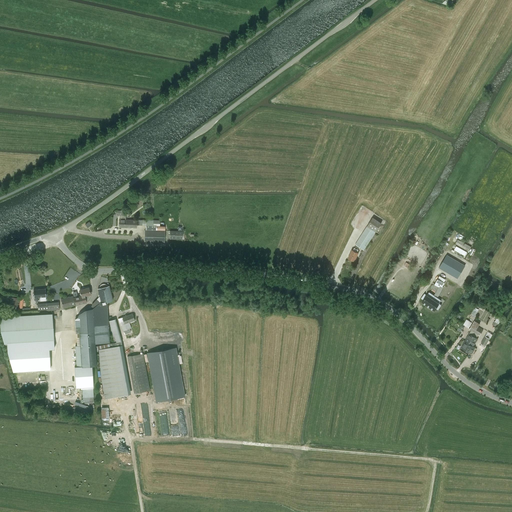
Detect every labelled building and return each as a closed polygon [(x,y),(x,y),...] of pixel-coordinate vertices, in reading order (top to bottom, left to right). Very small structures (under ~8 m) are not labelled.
[(118,211),(118,213),(121,213),(120,215),(120,220),(119,220),(119,227),(136,228),(136,225),(142,225),(146,225),(146,220),(137,220),(125,220),(125,216),(126,211),(118,211)] [(375,232),(381,223),(373,217),(366,227),(375,232)] [(144,230),(144,242),(164,243),(165,228),(165,226),(156,226),(153,226),(151,226),(151,230),(145,230),(144,230)] [(375,232),(366,227),(355,244),(356,245),(359,247),(364,250),(375,232)] [(169,239),(182,239),(182,231),(170,231),(169,239)] [(455,244),(469,251),(471,247),(458,239),(455,244)] [(352,250),(348,258),(355,261),(358,253),(357,252),(359,247),(356,245),(355,248),(354,248),(353,250),(352,250)] [(447,255),(439,268),(457,278),(465,265),(447,255)] [(438,279),(435,284),(439,286),(440,285),(441,286),(442,286),(444,282),(445,279),(439,276),(438,279)] [(78,317),(75,320),(75,328),(79,327),(79,337),(80,346),(77,346),(75,346),(77,367),(81,367),(92,366),(96,366),(95,343),(110,341),(109,325),(109,323),(107,301),(112,300),(109,286),(108,286),(107,285),(105,284),(104,284),(103,284),(101,285),(100,286),(99,287),(99,288),(98,289),(99,296),(92,304),(90,309),(85,310),(79,314),(78,316),(78,317)] [(435,284),(432,289),(440,293),(443,287),(442,286),(441,286),(440,285),(439,286),(435,284)] [(79,294),(80,296),(81,295),(82,297),(74,299),(76,305),(86,302),(86,301),(87,301),(90,295),(90,294),(91,294),(89,288),(80,290),(80,292),(79,294)] [(46,296),(45,289),(33,290),(34,298),(40,297),(40,301),(46,300),(46,297),(46,296)] [(424,293),(421,298),(423,300),(422,302),(434,311),(436,308),(438,310),(441,305),(439,303),(441,300),(429,292),(427,295),(424,293)] [(62,303),(63,308),(75,305),(73,296),(61,299),(62,303)] [(60,310),(59,302),(37,305),(38,311),(48,309),(48,311),(60,310)] [(52,313),(0,316),(0,325),(0,330),(4,344),(7,344),(7,349),(49,347),(49,341),(54,341),(52,313)] [(132,314),(118,319),(122,331),(131,328),(129,322),(135,320),(132,314)] [(110,349),(99,349),(100,377),(105,399),(128,395),(119,346),(121,345),(120,338),(116,327),(113,319),(109,321),(115,341),(115,343),(110,343),(110,349)] [(469,328),(472,323),(466,320),(463,325),(469,328)] [(475,332),(478,327),(480,324),(474,321),(470,329),(472,330),(475,332)] [(475,332),(478,334),(480,335),(483,330),(478,327),(475,332)] [(478,334),(475,332),(472,330),(465,341),(473,346),(478,339),(476,338),(478,334)] [(485,336),(481,343),(485,346),(489,339),(485,336)] [(473,346),(465,341),(461,347),(466,351),(469,353),(469,352),(471,354),(475,347),(473,346)] [(49,347),(7,349),(8,351),(13,371),(50,369),(49,349),(49,347)] [(175,348),(147,353),(156,402),(185,396),(175,348)] [(127,356),(134,393),(150,390),(143,353),(127,356)] [(77,367),(74,367),(76,388),(80,388),(93,387),(92,366),(81,367),(77,367)]
